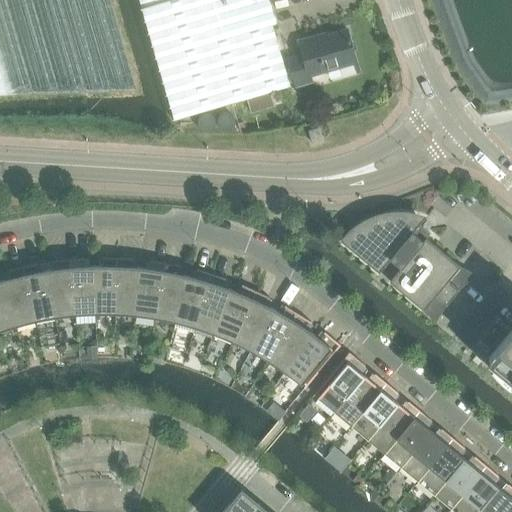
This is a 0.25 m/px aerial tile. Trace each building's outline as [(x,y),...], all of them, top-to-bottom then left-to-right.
[(0,0),(0,95),(135,91),(108,0),(0,0)] [(292,85),(274,23),(273,20),(221,35),(210,0),(137,0),(172,120),(292,85)] [(267,0),(210,0),(221,35),(273,20),(267,0)] [(354,63),(343,30),(313,40),(312,37),(298,42),(303,57),(287,62),(296,89),(311,84),(309,77),(354,63)] [(311,142),(321,139),(318,128),(308,131),(311,142)] [(378,273),(390,259),(403,270),(392,284),(423,310),(435,296),(446,305),(459,289),(448,280),(460,266),(415,229),(418,226),(416,225),(404,223),(391,223),(379,226),(367,231),(357,238),(348,248),(378,273)] [(105,312),(115,313),(117,258),(102,257),(102,266),(94,266),(95,312),(105,312)] [(85,313),(95,312),(94,266),(85,266),(84,258),(70,259),(75,314),(85,313)] [(125,313),(135,314),(140,268),(132,267),(132,258),(117,258),(115,313),(125,313)] [(65,315),(75,314),(70,259),(55,261),(55,269),(47,270),(55,316),(65,315)] [(145,315),(155,317),(165,263),(150,260),(148,269),(140,268),(135,314),(145,315)] [(45,318),(55,316),(47,270),(39,272),(37,263),(22,266),(35,320),(45,318)] [(165,319),(175,321),(186,276),(178,274),(180,266),(165,263),(155,317),(165,319)] [(25,322),(35,320),(22,266),(8,270),(10,278),(2,280),(15,325),(25,322)] [(185,323),(195,326),(211,274),(197,270),(194,278),(186,276),(175,321),(185,323)] [(223,287),(225,279),(211,274),(195,326),(205,329),(214,333),(231,289),(223,287)] [(0,330),(5,328),(15,325),(2,280),(0,280),(0,330)] [(238,293),(231,289),(214,333),(223,337),(233,341),(256,291),(242,285),(238,293)] [(266,305),(269,297),(256,291),(233,341),(242,345),(251,350),(273,309),(266,305)] [(285,306),(280,313),(273,309),(251,350),(260,355),(268,360),(297,314),(285,306)] [(306,329),(310,322),(297,314),(268,360),(277,365),(285,371),(313,334),(306,329)] [(511,329),(488,359),(511,378),(511,329)] [(324,332),(319,339),(313,334),(285,371),(295,379),(305,387),(340,345),(324,332)] [(349,352),(314,395),(334,412),(369,370),(349,352)] [(334,412),(351,426),(386,383),(369,370),(334,412)] [(351,426),(368,439),(403,397),(386,383),(351,426)] [(368,439),(384,453),(419,411),(403,397),(368,439)] [(384,453),(401,467),(436,425),(419,411),(384,453)] [(401,467),(417,481),(453,438),(436,425),(401,467)] [(417,481),(434,495),(469,452),(453,438),(417,481)] [(339,449),(334,446),(324,458),(329,462),(339,449)] [(434,495),(451,508),(486,466),(469,452),(434,495)] [(451,508),(455,511),(475,511),(503,480),(486,466),(451,508)] [(358,474),(352,481),(357,485),(363,479),(358,474)] [(475,511),(503,511),(511,502),(511,487),(503,480),(475,511)] [(241,489),(221,511),(251,511),(258,503),(241,489)] [(374,489),(368,495),(373,500),(379,493),(374,489)] [(379,493),(373,500),(379,504),(384,497),(379,493)] [(511,511),(511,502),(503,511),(511,511)]
